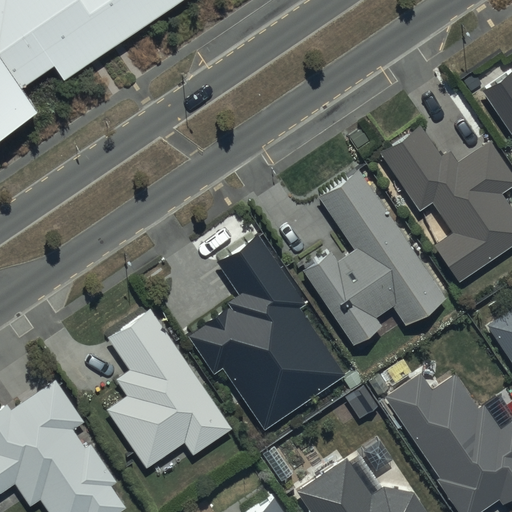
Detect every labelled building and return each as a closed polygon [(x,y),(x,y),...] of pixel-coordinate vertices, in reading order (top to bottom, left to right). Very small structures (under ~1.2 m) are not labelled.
[(0,0),(0,123),(30,103),(14,79),(47,56),(60,75),(169,0),(0,0)] [(511,132),(511,60),(480,83),(511,132)] [(418,118),(378,144),(416,203),(430,194),(450,224),(432,237),(456,274),(511,237),(511,205),(499,186),(511,176),(511,172),(487,134),(456,155),(447,142),(438,148),(418,118)] [(328,243),(300,263),(348,336),(378,316),(373,309),(390,298),(403,317),(443,290),(356,161),(315,188),(350,240),(334,251),(328,243)] [(204,319),(187,330),(212,367),(221,361),(261,423),(343,369),(298,301),(303,297),(257,227),(215,255),(235,286),(225,292),(228,298),(201,315),(204,319)] [(228,421),(148,301),(104,330),(127,363),(114,372),(124,388),(104,401),(144,460),(182,435),(190,446),(228,421)] [(511,301),(485,319),(511,358),(511,301)] [(418,366),(381,389),(436,471),(433,473),(459,511),(464,511),(496,491),(499,496),(511,487),(511,411),(498,421),(482,397),(476,401),(453,366),(430,382),(418,366)] [(0,483),(12,476),(26,499),(38,491),(50,511),(106,511),(124,501),(109,478),(114,475),(89,436),(81,441),(68,421),(80,413),(54,372),(8,402),(5,397),(0,399),(0,483)] [(362,379),(343,391),(357,413),(376,401),(362,379)] [(343,451),(295,483),(313,511),(429,511),(412,485),(381,479),(369,488),(343,451)] [(288,511),(272,489),(243,507),(246,511),(288,511)]
